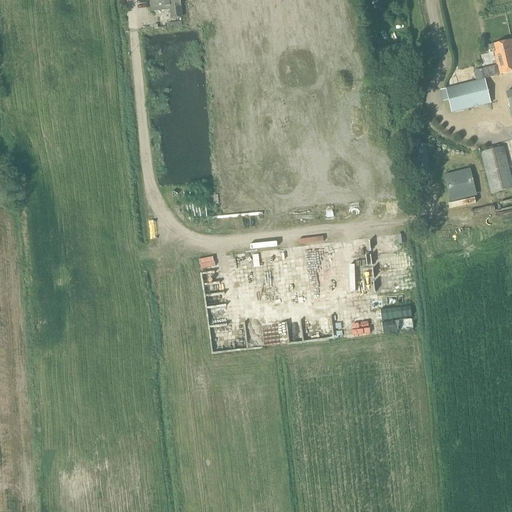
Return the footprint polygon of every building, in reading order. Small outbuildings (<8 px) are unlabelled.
[(182,17),(180,0),(150,0),(152,8),(171,6),(172,18),(182,17)] [(511,41),(489,46),(491,53),(494,52),(499,74),(511,71),(511,41)] [(407,43),(370,52),(374,70),(382,68),(381,63),(410,56),(407,43)] [(493,66),(480,69),(482,78),(495,75),(493,66)] [(491,104),(485,80),(446,89),(452,113),(491,104)] [(491,194),(511,188),(511,178),(504,147),(481,152),(491,194)] [(467,170),(439,177),(446,204),(473,197),(467,170)] [(392,205),(376,205),(376,218),(393,218),(392,205)] [(397,235),(398,244),(406,243),(405,234),(397,235)]
